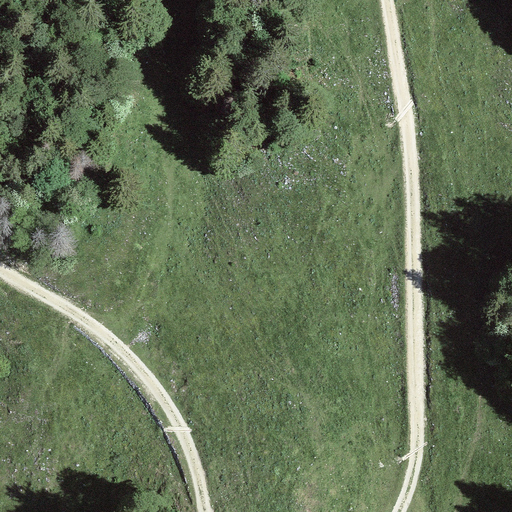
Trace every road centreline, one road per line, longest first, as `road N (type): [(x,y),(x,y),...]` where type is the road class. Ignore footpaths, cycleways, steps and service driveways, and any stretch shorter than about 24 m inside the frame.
road 1 (track): [(396,511),(417,447),(413,192),(385,0)]
road 2 (track): [(0,263),(166,394),(198,511)]
